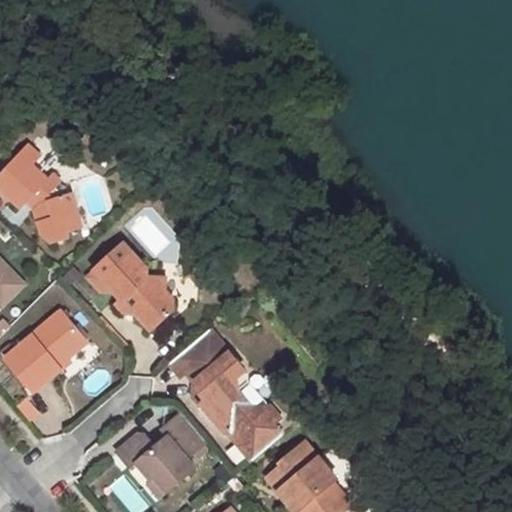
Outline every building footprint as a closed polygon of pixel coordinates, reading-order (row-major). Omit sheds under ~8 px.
[(49,181),(35,168),(42,159),(30,147),(0,178),(0,187),(23,209),(35,198),(41,204),(37,210),(46,234),(55,243),(70,238),(68,231),(83,227),(72,193),(55,176),(49,181)] [(153,275),(136,256),(125,245),(89,279),(103,294),(115,294),(122,303),(119,306),(126,315),(137,316),(153,332),(174,314),(174,303),(166,293),(167,281),(153,280),(153,275)] [(24,283),(0,259),(0,297),(5,303),(24,283)] [(62,313),(6,360),(33,392),(61,369),(57,364),(66,357),(85,341),(62,313)] [(200,405),(224,433),(230,435),(235,431),(247,445),(242,448),(253,460),(284,434),(275,424),(281,419),(269,406),(251,409),(238,394),(236,377),(244,370),(210,330),(169,365),(180,377),(185,373),(198,387),(197,392),(205,401),(200,405)] [(66,357),(57,364),(61,369),(70,362),(66,357)] [(206,443),(181,414),(160,431),(166,438),(154,448),(145,437),(137,436),(116,453),(130,470),(136,464),(150,481),(154,478),(154,479),(166,493),(166,494),(194,470),(186,460),(182,455),(189,449),(193,454),(206,443)] [(247,445),(235,431),(230,435),(242,448),(247,445)] [(335,480),(304,443),(279,464),(281,467),(267,479),(279,493),(284,489),(302,511),(340,511),(350,504),(332,483),(335,480)] [(189,449),(182,455),(186,460),(193,454),(189,449)] [(166,493),(154,479),(147,485),(159,498),(166,493)] [(302,511),(284,489),(279,493),(294,511),(302,511)]
